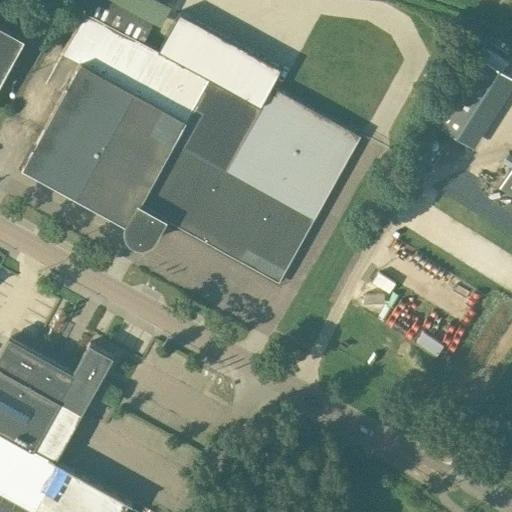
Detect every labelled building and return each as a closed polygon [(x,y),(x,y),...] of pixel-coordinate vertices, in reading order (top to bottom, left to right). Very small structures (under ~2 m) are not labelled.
[(260,105),(209,78),(157,49),(178,11),(157,0),(92,0),(87,11),(86,11),(62,53),(80,63),(22,167),(127,225),(126,229),(127,233),(128,237),(131,240),(138,244),(142,245),(146,244),(150,242),(153,240),(163,221),(165,218),(279,281),(360,134),(271,85),(260,105)] [(0,83),(24,39),(0,26),(0,83)] [(474,147),(511,85),(511,76),(475,53),(432,121),(474,147)] [(511,168),(500,188),(511,195),(511,168)] [(0,511),(122,511),(128,502),(132,504),(133,503),(55,460),(82,411),(113,357),(89,343),(71,376),(7,341),(0,354),(0,511)]
